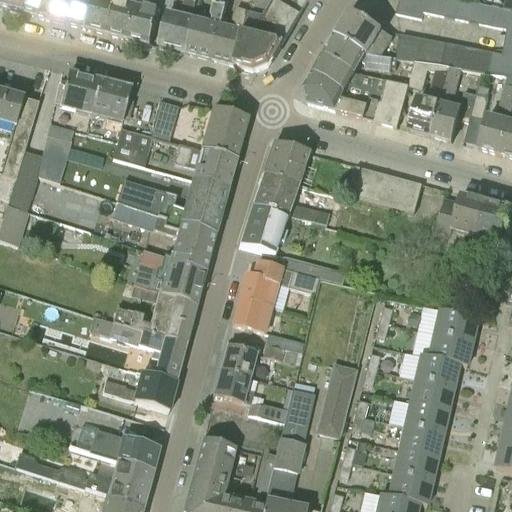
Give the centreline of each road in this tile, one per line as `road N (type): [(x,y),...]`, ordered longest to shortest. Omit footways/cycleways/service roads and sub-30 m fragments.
road 1 (residential): [(159,511),(271,109)]
road 2 (residential): [(271,109),(0,35)]
road 3 (residential): [(511,187),(303,130),(271,109)]
road 4 (residential): [(271,109),(342,0)]
